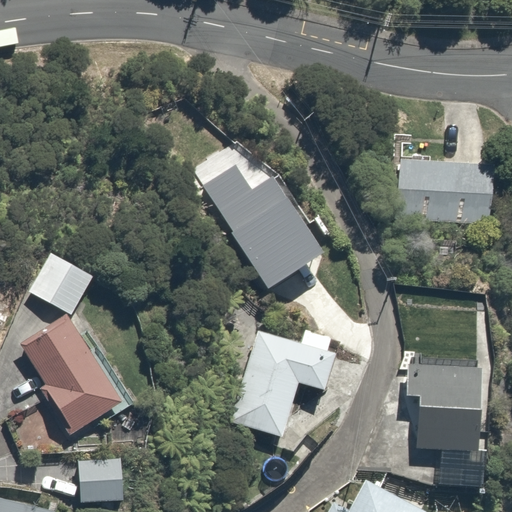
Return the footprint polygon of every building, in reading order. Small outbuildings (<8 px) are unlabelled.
[(488,175),(391,168),(387,216),(484,224),(488,175)] [(202,202),(214,219),(263,291),(322,251),(305,225),(292,234),(249,170),(202,202)] [(93,276),(51,252),(28,292),(71,315),(93,276)] [(66,314),(21,343),(46,385),(40,388),(70,435),(123,401),(66,314)] [(297,341),(255,328),(226,420),(280,436),(296,386),(320,394),(336,342),(300,331),(297,341)] [(474,452),(480,365),(409,360),(407,398),(419,399),(415,454),(436,455),(434,484),(482,487),(484,453),(474,452)] [(121,459),(78,461),(81,503),(123,501),(121,459)] [(417,511),(353,471),(313,511),(417,511)] [(57,511),(58,511),(0,497),(0,511),(57,511)]
